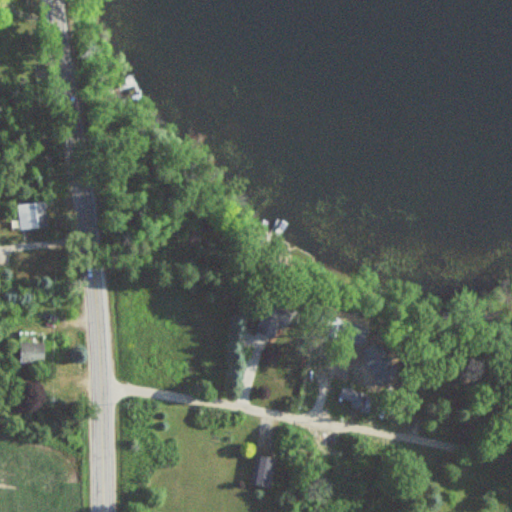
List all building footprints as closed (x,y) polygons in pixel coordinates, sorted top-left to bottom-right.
[(44,228),(44,201),(17,201),(17,228),(44,228)] [(292,327),(296,303),(261,297),(255,333),(275,336),(277,324),(292,327)] [(19,332),(19,364),(43,364),(43,332),(19,332)] [(373,396),(341,386),(336,400),(368,411),(373,396)] [(274,457),(253,454),(248,483),(269,487),(274,457)]
